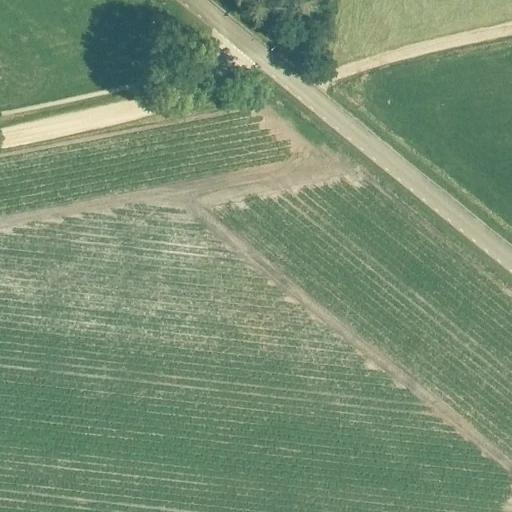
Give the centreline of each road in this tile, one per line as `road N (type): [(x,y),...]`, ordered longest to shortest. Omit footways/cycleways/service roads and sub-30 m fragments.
road 1 (tertiary): [(511,258),(193,0)]
road 2 (track): [(0,136),(141,109),(250,46)]
road 3 (track): [(300,88),(511,26)]
